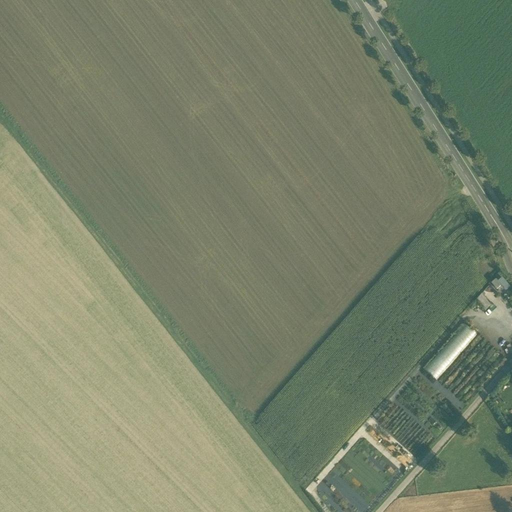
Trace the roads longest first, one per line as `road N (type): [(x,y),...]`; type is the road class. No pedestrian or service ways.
road 1 (track): [(0,117),(314,511)]
road 2 (tertiary): [(511,255),(353,0)]
road 3 (track): [(511,364),(380,511)]
